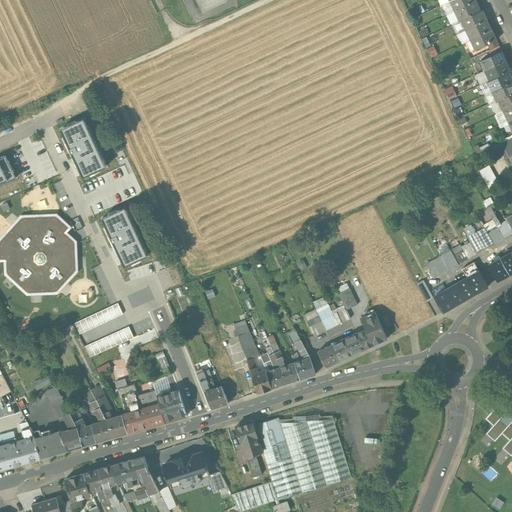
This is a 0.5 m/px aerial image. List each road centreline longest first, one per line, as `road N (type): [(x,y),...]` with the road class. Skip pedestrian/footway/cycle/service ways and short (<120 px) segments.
road 1 (residential): [(202,422),(157,307),(113,279),(39,124),(0,142)]
road 2 (residential): [(435,360),(342,376),(202,422)]
road 3 (residential): [(202,422),(0,483)]
road 4 (track): [(177,42),(96,80),(39,124)]
road 5 (unclassified): [(453,381),(455,426),(424,511)]
